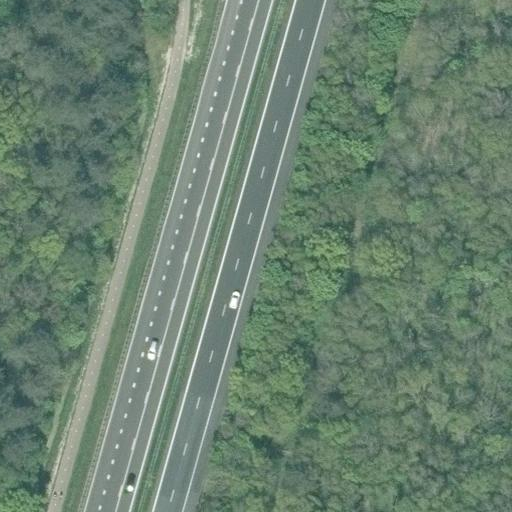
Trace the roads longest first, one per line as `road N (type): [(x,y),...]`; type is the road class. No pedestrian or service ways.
road 1 (motorway): [(259,0),(116,511)]
road 2 (motorway): [(169,511),(311,0)]
